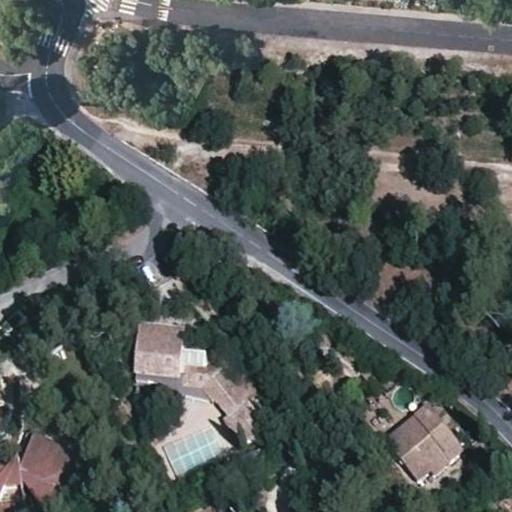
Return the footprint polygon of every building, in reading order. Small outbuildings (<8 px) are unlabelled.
[(241,286),(231,279),(217,296),(235,309),(242,300),(234,295),(241,286)] [(264,419),(251,403),(250,404),(226,375),(209,374),(209,359),(186,357),(186,340),(143,338),(141,382),(184,384),(184,381),(189,381),(189,391),(207,392),(218,405),(220,403),(234,419),(233,421),(244,444),(269,438),(264,419)] [(39,416),(29,392),(0,405),(0,415),(15,426),(39,416)] [(465,451),(431,411),(388,443),(418,479),(431,470),(436,474),(465,451)] [(9,472),(0,462),(0,511),(26,511),(25,501),(30,501),(31,500),(32,499),(32,498),(32,497),(32,496),(31,495),(31,494),(30,494),(28,494),(24,494),(22,480),(30,479),(29,470),(21,471),(18,470),(9,472)] [(34,511),(33,501),(30,501),(25,501),(26,511),(34,511)]
